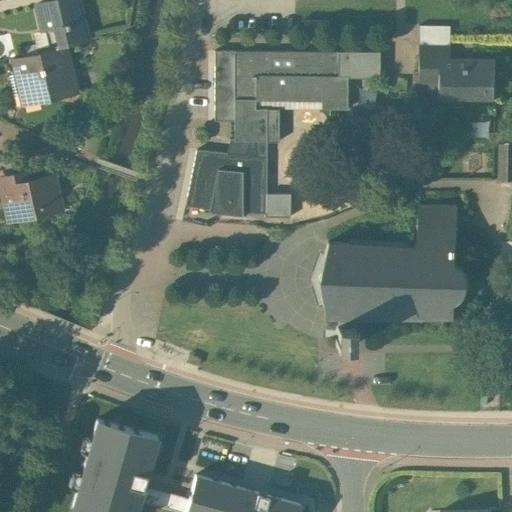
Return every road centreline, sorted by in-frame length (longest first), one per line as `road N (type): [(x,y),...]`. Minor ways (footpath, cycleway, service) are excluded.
road 1 (tertiary): [(349,435),(189,398),(0,325)]
road 2 (tertiary): [(511,442),(349,435)]
